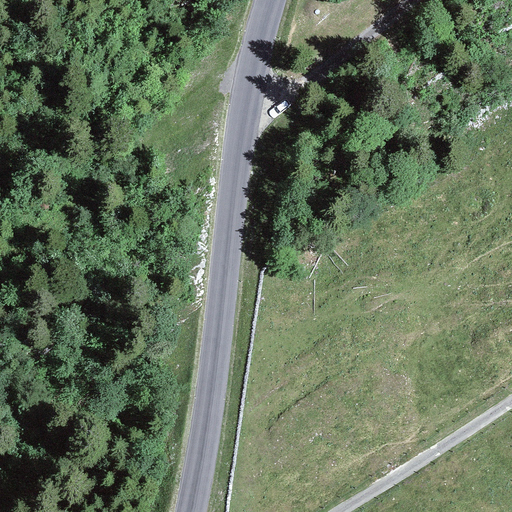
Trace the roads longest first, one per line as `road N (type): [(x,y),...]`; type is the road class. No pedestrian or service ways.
road 1 (tertiary): [(273,0),(253,72),(191,511)]
road 2 (track): [(339,511),(511,403)]
road 3 (track): [(415,0),(289,99),(248,104)]
